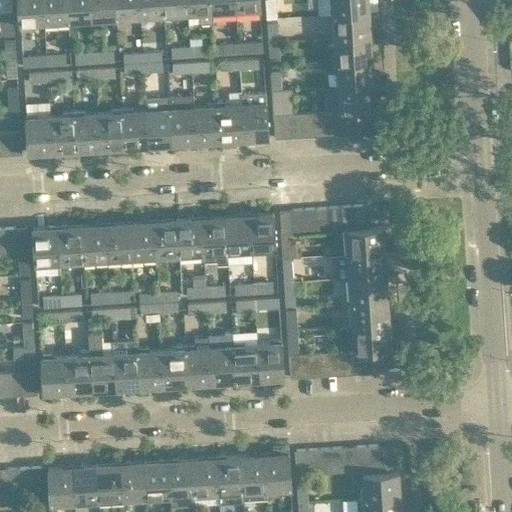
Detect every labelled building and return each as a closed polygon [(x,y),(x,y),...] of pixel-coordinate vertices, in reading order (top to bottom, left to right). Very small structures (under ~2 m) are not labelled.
[(12,0),(0,0),(0,8),(13,8),(12,0)] [(45,20),(43,0),(18,0),(20,25),(32,24),(32,20),(45,20)] [(43,0),(45,20),(58,19),(58,22),(69,22),(67,0),(43,0)] [(67,0),(69,22),(80,21),(80,18),(93,17),(91,0),(67,0)] [(91,0),(93,17),(106,16),(106,20),(117,19),(115,0),(91,0)] [(115,0),(117,19),(128,18),(128,14),(140,14),(139,0),(115,0)] [(139,0),(140,14),(153,13),(154,16),(165,16),(163,0),(139,0)] [(163,0),(165,16),(176,15),(176,11),(188,11),(187,0),(163,0)] [(187,0),(188,7),(188,11),(189,22),(202,21),(202,22),(213,22),(213,13),(211,0),(187,0)] [(211,0),(213,13),(224,12),(224,8),(236,8),(235,0),(211,0)] [(235,0),(236,8),(249,7),(249,11),(261,10),(260,0),(235,0)] [(275,0),(265,0),(267,16),(277,15),(275,0)] [(331,1),(331,12),(371,10),(371,9),(369,10),(368,0),(334,0),(334,1),(331,1)] [(13,8),(2,9),(4,32),(4,33),(15,32),(13,8)] [(335,23),(336,36),(372,34),(372,27),(373,27),(373,25),(371,26),(370,11),(371,10),(331,12),(332,23),(335,23)] [(278,21),(267,21),(268,40),(279,39),(278,21)] [(333,49),(334,60),(374,58),(374,57),(373,57),(372,45),(374,45),(374,43),(373,43),(372,34),(336,36),(337,49),(333,49)] [(15,38),(5,38),(6,57),(17,57),(15,38)] [(279,39),(268,40),(269,59),(280,59),(279,39)] [(262,41),(238,42),(239,52),(262,50),(262,41)] [(220,43),(220,53),(239,52),(238,42),(220,43)] [(209,44),(191,45),(191,55),(210,54),(209,44)] [(172,46),(172,56),(191,55),(191,45),(172,46)] [(113,50),(95,51),(95,61),(114,60),(113,50)] [(162,50),(143,51),(143,61),(162,59),(162,58),(162,50)] [(95,51),(76,52),(76,62),(95,61),(95,51)] [(143,51),(123,52),(124,60),(124,62),(127,62),(128,61),(143,61),(143,51)] [(64,53),(47,54),(47,64),(66,62),(65,53),(64,53)] [(47,54),(28,55),(29,65),(47,64),(47,54)] [(17,57),(6,57),(7,76),(18,76),(17,57)] [(258,57),(239,58),(240,67),(258,66),(258,57)] [(222,59),(221,59),(221,68),(240,67),(239,58),(222,59)] [(338,71),(339,84),(375,82),(375,74),(376,74),(376,73),(374,73),(373,58),(374,58),(334,60),(335,71),(338,71)] [(162,59),(143,61),(144,71),(163,70),(162,59)] [(210,60),(191,61),(192,70),(211,69),(210,60)] [(127,62),(124,62),(124,72),(144,71),(143,61),(128,61),(127,62)] [(174,62),(173,62),(173,71),(192,70),(191,61),(174,62)] [(114,66),(96,67),(96,77),(115,75),(114,66)] [(96,67),(77,68),(77,78),(96,77),(96,67)] [(66,69),(48,70),(48,79),(67,78),(66,69)] [(280,69),(271,69),(272,88),(282,87),(281,69),(280,69)] [(48,70),(29,71),(30,80),(48,79),(48,70)] [(337,109),(345,108),(358,108),(359,131),(377,130),(375,107),(377,106),(377,105),(375,106),(375,93),(377,92),(377,91),(376,91),(375,82),(339,84),(340,97),(336,97),(337,109)] [(18,86),(8,86),(9,105),(20,105),(18,86)] [(282,87),(272,88),(273,107),(283,107),(282,87)] [(264,90),(242,92),(242,102),(245,139),(255,138),(255,140),(256,140),(256,137),(268,136),(268,137),(269,137),(268,116),(267,97),(266,90),(264,90)] [(169,93),(170,103),(173,144),(173,142),(188,141),(189,144),(190,144),(190,143),(197,143),(194,105),(193,91),(169,93)] [(207,105),(194,105),(197,143),(207,142),(207,143),(208,143),(208,140),(220,139),(220,141),(221,140),(218,100),(207,101),(207,105)] [(230,100),(218,100),(221,140),(221,139),(236,138),(236,141),(237,141),(237,140),(245,139),(242,102),(230,103),(230,100)] [(159,108),(146,109),(149,145),(159,145),(159,146),(160,146),(160,143),(172,142),(172,144),(173,144),(170,103),(159,104),(159,108)] [(20,105),(9,105),(10,124),(21,123),(20,105)] [(134,105),(122,106),(125,145),(125,147),(126,147),(126,145),(140,144),(140,147),(141,147),(141,146),(149,145),(146,109),(134,109),(134,105)] [(112,111),(98,112),(101,148),(110,148),(111,149),(112,149),(112,146),(125,145),(122,106),(111,107),(112,111)] [(345,108),(337,109),(333,109),(335,133),(347,132),(345,108)] [(358,108),(345,108),(347,132),(359,131),(358,108)] [(86,109),(74,110),(77,150),(77,148),(92,147),(93,150),(94,150),(94,149),(101,148),(98,112),(86,112),(86,109)] [(333,109),(321,110),(323,133),(335,133),(333,109)] [(64,114),(51,115),(53,151),(62,151),(62,152),(63,152),(63,149),(76,148),(76,150),(77,150),(74,110),(63,110),(64,114)] [(309,110),(297,111),(299,135),(311,134),(309,110)] [(321,110),(309,110),(311,134),(323,133),(321,110)] [(297,111),(285,112),(287,136),(299,135),(297,111)] [(53,151),(51,115),(38,115),(38,112),(26,113),(28,151),(44,150),(45,153),(46,153),(46,152),(53,151)] [(287,136),(285,112),(273,113),(275,136),(287,136)] [(21,129),(9,130),(10,153),(23,152),(21,129)] [(9,130),(0,130),(0,153),(10,153),(9,130)] [(351,204),(353,228),(365,227),(363,203),(351,204)] [(341,229),(345,228),(353,228),(351,204),(340,205),(341,229)] [(329,229),(341,229),(340,205),(328,206),(329,229)] [(317,230),(329,229),(328,206),(316,207),(317,230)] [(293,232),(305,231),(304,207),(292,208),(293,232)] [(305,231),(317,230),(316,207),(304,207),(305,231)] [(281,232),(293,232),(292,208),(280,209),(281,232)] [(259,210),(249,211),(252,248),(264,247),(264,250),(276,249),(274,209),(273,209),(273,211),(260,211),(260,209),(259,209),(259,210)] [(226,213),(225,213),(228,253),(239,252),(239,249),(252,248),(249,211),(242,211),(242,210),(241,210),(241,213),(227,214),(227,213),(226,213)] [(211,213),(201,214),(204,251),(204,260),(217,259),(217,263),(228,262),(228,253),(225,213),(212,214),(212,212),(211,212),(211,213)] [(178,217),(177,217),(180,256),(191,255),(191,251),(204,251),(201,214),(194,214),(193,214),(193,216),(179,216),(178,216),(178,217)] [(163,217),(153,217),(156,254),(169,253),(169,256),(180,256),(177,217),(164,217),(164,215),(163,215),(163,217)] [(130,220),(129,220),(132,259),(143,258),(143,255),(156,254),(153,217),(146,218),(146,217),(145,217),(145,219),(131,220),(131,219),(130,219),(130,220)] [(115,220),(105,221),(108,257),(120,256),(120,260),(132,259),(129,220),(116,221),(116,219),(115,219),(115,220)] [(82,223),(84,262),(95,261),(95,258),(108,257),(105,221),(98,221),(98,220),(97,220),(97,222),(84,223),(84,222),(82,222),(82,223)] [(67,223),(58,223),(60,260),(73,259),(73,263),(84,262),(82,223),(69,224),(68,222),(67,222),(67,223)] [(60,260),(58,223),(50,224),(50,223),(49,223),(49,225),(34,226),(34,225),(33,225),(36,272),(61,271),(60,260)] [(15,226),(16,249),(28,249),(27,225),(15,226)] [(3,227),(4,250),(16,249),(15,226),(3,227)] [(353,228),(345,228),(346,241),(346,253),(385,251),(386,251),(386,250),(384,250),(384,236),(386,236),(386,235),(385,235),(385,227),(385,226),(365,227),(353,228)] [(282,236),(283,255),(294,255),(293,236),(282,236)] [(350,263),(351,276),(387,274),(387,267),(388,267),(388,266),(386,266),(385,251),(346,253),(347,264),(350,263)] [(29,254),(18,254),(20,272),(30,272),(29,254)] [(293,260),(283,261),(284,280),(294,280),(293,260)] [(348,290),(349,300),(389,298),(389,297),(388,297),(387,285),(389,285),(389,284),(388,284),(387,274),(351,276),(352,289),(348,290)] [(31,278),(20,279),(21,297),(32,296),(31,278)] [(272,280),(253,281),(254,292),(273,290),(272,280)] [(294,280),(284,280),(285,300),(295,300),(294,280)] [(235,282),(234,282),(235,292),(235,293),(254,292),(253,281),(235,282)] [(224,283),(206,284),(206,295),(225,293),(224,283)] [(187,285),(187,290),(188,296),(206,295),(206,284),(187,285)] [(129,289),(110,290),(111,301),(130,299),(129,290),(129,289)] [(176,289),(158,290),(158,300),(177,299),(176,291),(176,289)] [(110,290),(91,291),(91,302),(111,301),(110,290)] [(158,290),(139,291),(139,299),(139,301),(158,300),(158,290)] [(81,292),(62,294),(62,304),(81,302),(81,292)] [(44,295),(43,295),(44,305),(62,304),(62,294),(44,295)] [(32,296),(21,297),(23,317),(33,316),(32,296)] [(273,296),(254,297),(255,307),(274,306),(273,296)] [(254,297),(236,298),(236,308),(255,307),(254,297)] [(353,311),(354,324),(390,322),(390,315),(391,315),(391,314),(389,314),(388,299),(389,298),(349,300),(350,312),(353,311)] [(177,299),(158,300),(159,310),(178,309),(178,308),(177,299)] [(225,299),(207,300),(207,310),(226,309),(225,300),(225,299)] [(158,300),(139,301),(140,305),(140,311),(159,310),(158,300)] [(207,300),(188,301),(188,307),(189,311),(207,310),(207,300)] [(134,304),(126,305),(127,316),(135,316),(134,306),(134,304)] [(111,306),(92,307),(93,318),(112,317),(111,306)] [(82,308),(63,309),(63,320),(82,318),(82,308)] [(63,309),(44,310),(45,321),(63,320),(63,309)] [(296,309),(286,309),(287,329),(297,328),(296,309)] [(343,349),(349,349),(352,349),(361,348),(373,348),(390,347),(392,347),(392,346),(390,346),(390,333),(393,333),(392,331),(391,331),(390,322),(354,324),(341,325),(343,349)] [(23,326),(23,336),(24,343),(24,344),(25,344),(35,344),(33,326),(23,326)] [(297,328),(287,329),(288,348),(298,348),(297,328)] [(102,331),(88,331),(89,349),(91,386),(106,385),(106,388),(116,387),(113,351),(103,352),(102,331)] [(232,331),(208,333),(208,335),(209,345),(211,381),(221,380),(221,378),(235,377),(233,339),(232,331)] [(196,342),(185,343),(187,380),(202,379),(202,382),(211,381),(209,345),(208,335),(195,336),(196,342)] [(270,341),(257,342),(259,378),(269,377),(268,375),(282,374),(282,375),(284,375),(281,336),(270,337),(270,341)] [(113,351),(116,387),(125,387),(125,384),(139,383),(137,346),(136,337),(112,339),(113,351)] [(245,338),(233,339),(235,377),(249,376),(249,378),(259,378),(257,342),(245,343),(245,338)] [(174,347),(161,348),(164,384),(173,383),(173,381),(187,380),(185,343),(174,343),(174,347)] [(25,344),(24,344),(26,365),(36,364),(35,344),(25,344)] [(148,345),(137,346),(139,383),(154,382),(154,385),(164,384),(161,348),(148,348),(148,345)] [(392,347),(390,347),(391,362),(402,361),(401,346),(392,347)] [(361,348),(352,349),(349,349),(350,373),(362,372),(361,348)] [(373,348),(361,348),(362,372),(374,371),(373,348)] [(78,353),(65,354),(68,390),(77,389),(77,387),(91,386),(89,349),(78,349),(78,353)] [(349,349),(343,349),(337,350),(338,374),(350,373),(349,349)] [(337,350),(325,351),(326,375),(338,374),(337,350)] [(68,390),(65,354),(53,355),(53,351),(41,352),(43,390),(44,390),(44,389),(58,388),(58,390),(68,390)] [(313,351),(301,352),(302,376),(314,375),(313,351)] [(325,351),(313,351),(314,375),(326,375),(325,351)] [(302,376),(301,352),(289,353),(290,377),(302,376)] [(36,368),(24,369),(25,392),(37,392),(36,368)] [(24,369),(12,370),(13,393),(25,392),(24,369)] [(12,370),(0,370),(0,375),(1,394),(13,393),(12,370)] [(367,443),(368,471),(381,470),(379,442),(367,443)] [(356,472),(363,472),(368,471),(367,443),(355,444),(356,469),(356,472)] [(344,470),(356,469),(355,444),(343,445),(344,470)] [(272,449),(264,449),(266,485),(279,485),(279,489),(291,488),(288,445),(272,446),(272,449)] [(320,472),(332,471),(331,445),(319,446),(320,472)] [(332,471),(344,470),(343,445),(331,445),(332,471)] [(308,472),(320,472),(319,446),(307,447),(308,472)] [(296,473),(308,472),(307,447),(294,448),(296,473)] [(254,454),(240,455),(243,499),(267,497),(266,485),(264,449),(254,450),(254,454)] [(225,452),(216,453),(218,489),(219,502),(243,500),(243,499),(240,455),(226,455),(225,452)] [(206,457),(192,458),(195,494),(206,493),(206,490),(218,489),(216,453),(206,453),(206,457)] [(177,455),(168,456),(170,492),(183,491),(184,495),(195,494),(192,458),(178,459),(177,455)] [(159,460),(144,461),(147,497),(158,497),(158,493),(170,492),(168,456),(159,456),(159,460)] [(130,458),(120,459),(123,495),(136,494),(136,498),(147,497),(144,461),(130,461),(130,458)] [(111,462),(96,463),(99,500),(110,500),(110,496),(123,495),(120,459),(111,459),(111,462)] [(75,498),(72,462),(63,463),(63,466),(49,466),(49,465),(48,465),(51,504),(62,503),(62,499),(75,498)] [(82,462),(72,462),(75,498),(87,497),(88,501),(99,500),(96,463),(82,464),(82,462)] [(18,466),(19,491),(31,490),(30,465),(18,466)] [(30,465),(31,490),(43,489),(42,465),(30,465)] [(6,467),(7,492),(19,491),(18,466),(6,467)] [(361,485),(362,496),(399,494),(398,479),(401,479),(400,469),(381,470),(368,471),(363,472),(363,473),(365,473),(365,485),(361,485)] [(307,479),(297,480),(298,500),(308,500),(307,479)] [(358,511),(402,511),(402,508),(400,508),(399,494),(362,496),(357,497),(358,511)] [(43,497),(34,497),(35,511),(45,511),(45,497),(43,497)]
